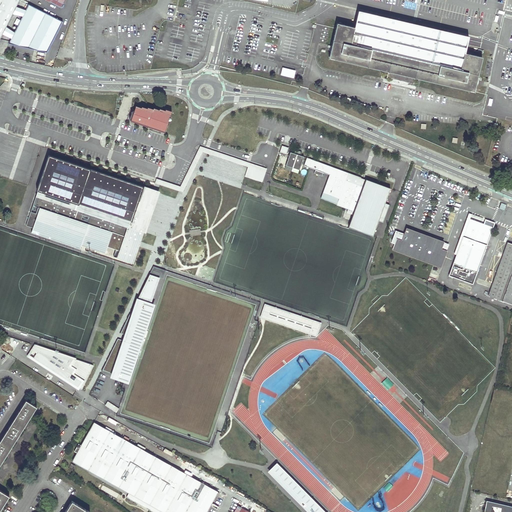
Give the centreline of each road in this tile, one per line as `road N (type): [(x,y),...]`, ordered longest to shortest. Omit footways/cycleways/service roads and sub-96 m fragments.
road 1 (unclassified): [(216,99),(292,104),(511,195)]
road 2 (unclassified): [(511,189),(316,106),(218,85)]
road 3 (residential): [(39,480),(72,417),(26,386)]
